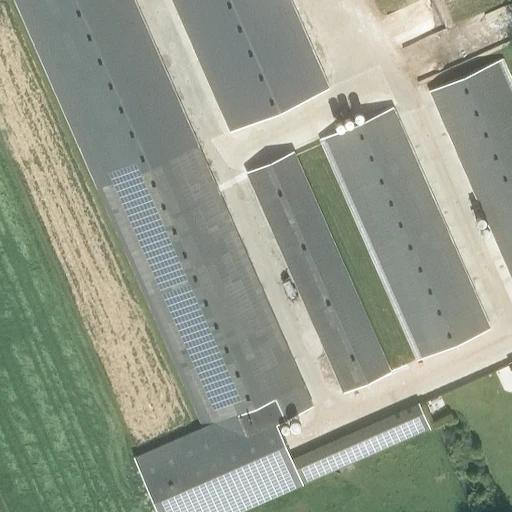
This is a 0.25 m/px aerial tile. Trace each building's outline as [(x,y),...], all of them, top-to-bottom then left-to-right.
[(276,422),(312,406),(133,0),(18,0),(206,427),(134,458),(158,511),(237,511),(303,483),(276,422)] [(291,0),(173,0),(231,131),(330,88),(291,0)] [(432,20),(436,28),(505,0),(504,0),(418,0),(411,3),(419,25),(432,20)] [(428,91),(511,281),(511,94),(497,61),(428,91)] [(323,137),(420,358),(490,328),(393,107),(323,137)] [(250,171),(346,390),(386,373),(289,154),(250,171)]
